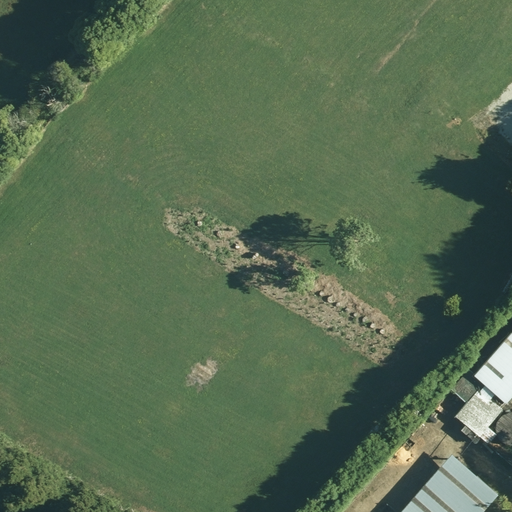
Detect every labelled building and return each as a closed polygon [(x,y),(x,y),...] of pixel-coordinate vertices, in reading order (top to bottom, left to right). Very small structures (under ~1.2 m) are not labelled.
[(511,121),(511,82),(493,104),(511,121)] [(511,398),(511,332),(475,375),(507,404),(511,398)] [(502,411),(480,390),(456,417),(478,437),(502,411)] [(511,414),(494,434),(511,451),(511,414)] [(484,511),(499,495),(453,455),(403,511),(484,511)]
